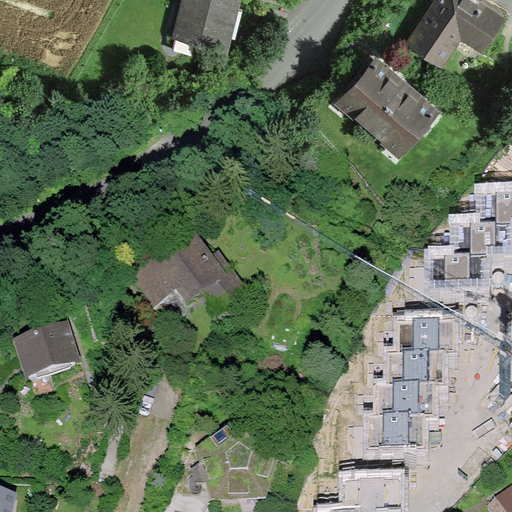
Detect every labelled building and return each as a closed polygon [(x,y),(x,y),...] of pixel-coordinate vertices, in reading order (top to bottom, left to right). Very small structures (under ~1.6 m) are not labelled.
[(237,0),(182,0),(174,38),(226,50),(237,0)] [(505,13),(484,0),(434,0),(407,42),(441,64),(460,35),(483,49),(505,13)] [(405,83),(374,57),(338,101),(369,127),(405,83)] [(437,109),(405,83),(369,127),(401,153),(437,109)] [(219,179),(198,154),(185,165),(206,190),(219,179)] [(220,327),(252,300),(232,275),(224,281),(189,239),(152,269),(136,248),(114,266),(152,313),(173,296),(188,313),(200,303),(220,327)] [(65,333),(13,349),(24,387),(77,370),(65,333)] [(146,374),(133,370),(123,398),(137,403),(146,374)] [(234,430),(200,460),(213,502),(262,503),(275,458),(234,430)] [(11,511),(16,492),(0,488),(0,511),(11,511)] [(511,511),(511,504),(505,496),(490,509),(491,511),(511,511)]
